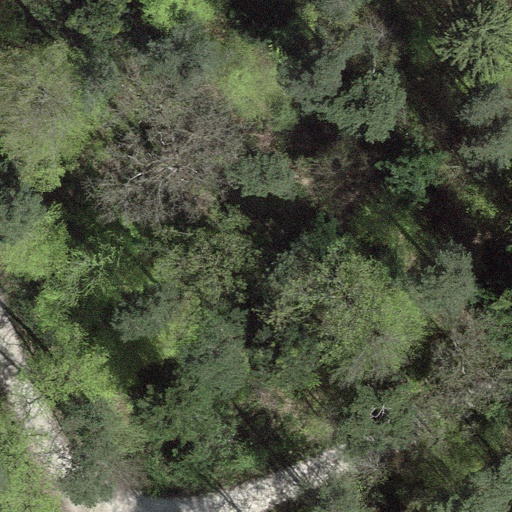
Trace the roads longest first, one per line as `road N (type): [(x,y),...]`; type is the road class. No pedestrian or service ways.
road 1 (track): [(511,378),(205,511)]
road 2 (track): [(89,511),(0,308)]
